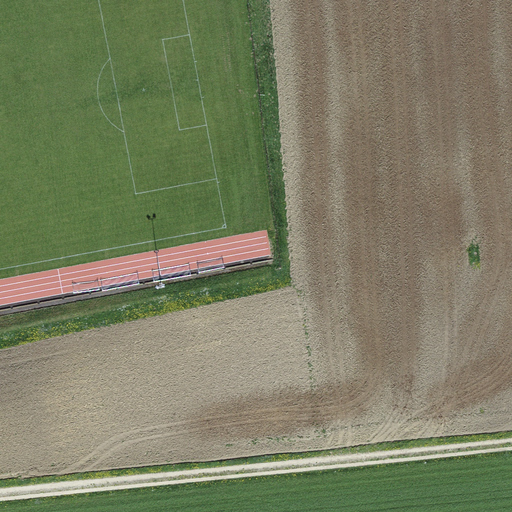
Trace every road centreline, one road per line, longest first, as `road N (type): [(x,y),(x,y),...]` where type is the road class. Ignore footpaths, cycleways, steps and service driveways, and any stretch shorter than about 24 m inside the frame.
road 1 (track): [(0,479),(511,430)]
road 2 (track): [(0,332),(278,272)]
